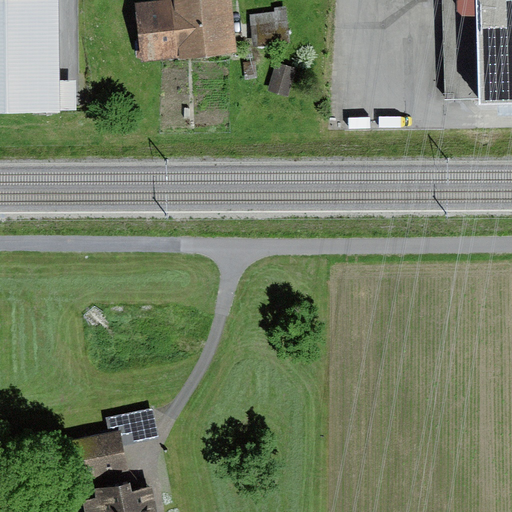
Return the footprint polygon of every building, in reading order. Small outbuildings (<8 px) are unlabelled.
[(58,0),(0,0),(0,115),(29,115),(59,116),(58,0)] [(236,55),(230,0),(189,0),(174,1),(179,60),(236,55)] [(511,0),(443,0),(446,101),(483,100),(481,109),(511,108),(511,0)] [(179,60),(174,1),(136,5),(141,64),(179,60)] [(275,15),(252,17),(254,43),(289,40),(287,8),(274,9),(275,15)] [(288,98),(296,68),(275,62),(266,92),(288,98)] [(106,414),(109,427),(122,424),(126,442),(160,434),(154,403),(106,414)] [(81,475),(130,465),(126,442),(122,424),(109,427),(73,435),(81,475)] [(97,491),(83,493),(86,511),(160,511),(154,480),(133,484),(131,472),(95,479),(97,491)]
